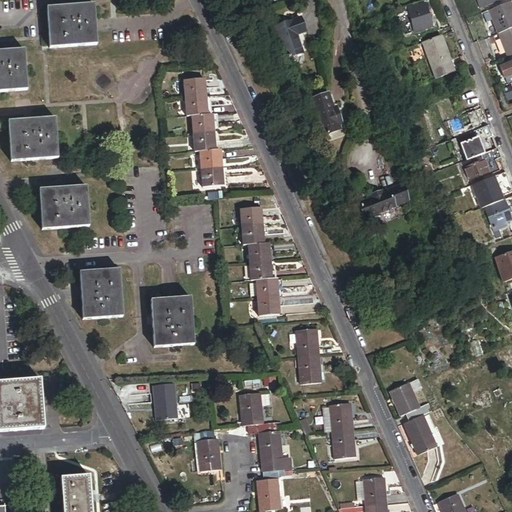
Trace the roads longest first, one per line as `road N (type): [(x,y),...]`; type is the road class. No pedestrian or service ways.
road 1 (residential): [(425,511),(196,0)]
road 2 (residential): [(31,264),(115,427)]
road 3 (residential): [(511,165),(449,0)]
road 4 (residential): [(375,170),(336,0)]
